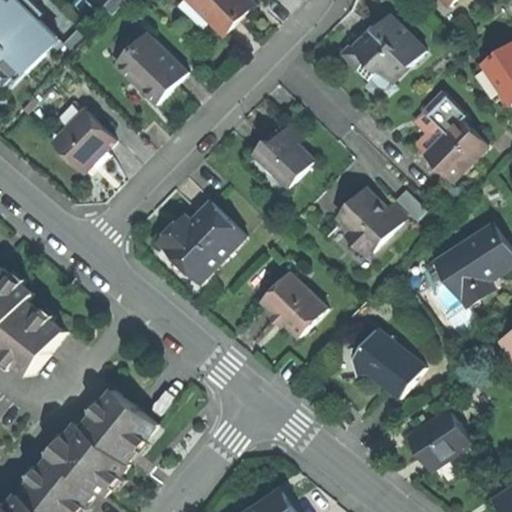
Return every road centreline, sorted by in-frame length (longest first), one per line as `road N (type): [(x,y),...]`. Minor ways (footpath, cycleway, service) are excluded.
road 1 (residential): [(84,257),(282,58)]
road 2 (residential): [(259,398),(84,257)]
road 3 (residential): [(401,511),(259,398)]
road 4 (residential): [(259,398),(172,511)]
